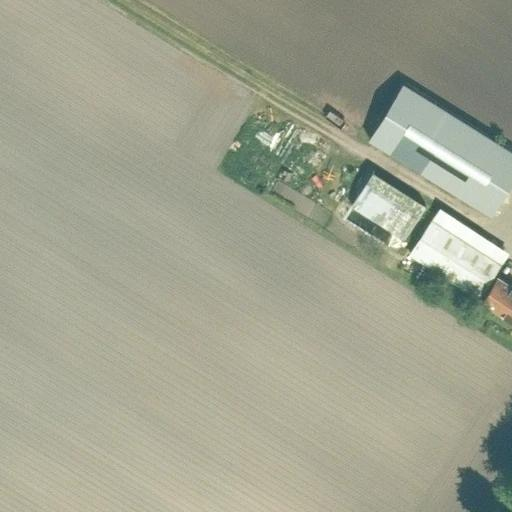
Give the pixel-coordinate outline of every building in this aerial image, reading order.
[(511,158),(397,83),(362,138),(483,217),(511,172),(511,158)] [(247,139),(231,156),(247,171),(263,154),(247,139)] [(426,206),(375,173),(354,206),(405,239),(426,206)] [(510,252),(440,206),(410,252),(479,298),(510,252)] [(511,283),(499,275),(482,299),(511,318),(511,283)]
